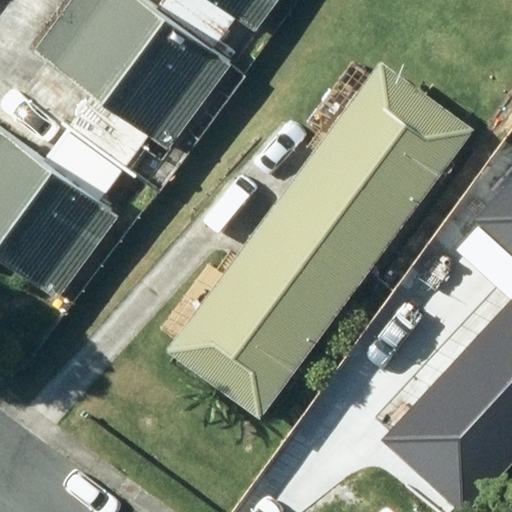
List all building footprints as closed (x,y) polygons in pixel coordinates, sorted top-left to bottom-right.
[(225,62),(209,49),(223,30),(182,0),(157,0),(149,12),(133,0),(66,0),(29,51),(88,95),(64,127),(119,168),(144,135),(161,148),(225,62)] [(182,0),(223,30),(234,16),(250,28),(270,0),(182,0)] [(374,60),(157,348),(251,418),(468,130),(374,60)] [(0,139),(0,269),(46,303),(111,217),(93,204),(119,168),(64,127),(35,166),(0,139)] [(511,287),(436,368),(511,439),(511,287)] [(38,300),(19,325),(43,344),(63,318),(38,300)]
